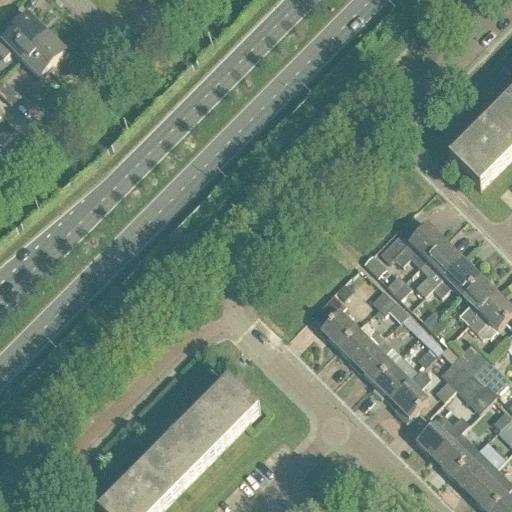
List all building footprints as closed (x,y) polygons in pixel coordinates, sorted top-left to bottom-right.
[(22,67),(48,40),(30,22),(4,47),(0,51),(0,62),(4,66),(13,57),(22,67)] [(48,40),(22,67),(41,85),(67,59),(48,40)] [(0,88),(0,100),(12,112),(21,104),(3,86),(0,88)] [(511,104),(450,166),(481,198),(511,166),(511,104)] [(412,266),(421,275),(446,250),(428,232),(410,251),(401,242),(382,262),(390,271),(395,266),(404,275),(412,266)] [(426,305),(434,297),(464,267),(446,250),(421,275),(430,284),(417,296),(426,305)] [(366,272),(379,285),(387,277),(374,264),(366,272)] [(454,295),(463,304),(481,285),(464,267),(434,297),(443,306),(454,295)] [(389,295),(395,301),(406,290),(400,284),(389,295)] [(461,324),(469,332),(499,302),(481,285),(463,304),(472,313),(461,324)] [(406,290),(395,301),(402,308),(413,296),(406,290)] [(345,307),(353,299),(346,292),(338,301),(345,307)] [(511,315),(499,302),(469,332),(478,341),(489,330),(498,339),(511,325),(511,315)] [(322,339),(340,357),(359,338),(341,321),(347,315),(335,303),(326,312),(338,323),(322,339)] [(379,316),(380,317),(386,323),(397,312),(390,305),(379,316)] [(424,330),(430,336),(442,325),(435,318),(424,330)] [(403,329),(420,346),(426,340),(409,323),(403,329)] [(442,325),(430,336),(437,343),(448,331),(442,325)] [(357,374),(384,347),(376,339),(368,348),(359,338),(340,357),(357,374)] [(426,340),(420,346),(437,363),(443,357),(426,340)] [(393,355),(384,347),(357,374),(375,392),(394,373),(384,364),(393,355)] [(450,352),(442,360),(453,371),(461,363),(450,352)] [(468,369),(464,373),(473,382),(488,366),(473,352),(461,363),(468,369)] [(375,392),(393,409),(420,382),(402,365),(394,373),(375,392)] [(488,366),(473,382),(486,395),(488,393),(498,403),(511,390),(488,366)] [(442,383),(457,398),(473,382),(464,373),(459,377),(453,371),(442,383)] [(420,382),(393,409),(399,415),(395,419),(408,431),(419,420),(419,419),(429,408),(420,399),(431,388),(423,379),(420,382)] [(473,382),(457,398),(470,411),(486,395),(473,382)] [(106,511),(168,511),(261,419),(230,388),(106,511)] [(187,412),(178,421),(186,429),(195,420),(187,412)] [(501,437),(503,434),(511,426),(506,420),(495,431),(501,437)] [(435,468),(462,441),(471,433),(462,424),(454,433),(444,423),(417,450),(435,468)] [(511,425),(511,426),(503,434),(511,443),(511,425)] [(435,468),(453,486),(480,459),(462,441),(435,468)] [(453,486),(470,503),(498,476),(480,459),(453,486)] [(479,511),(496,511),(507,502),(511,496),(511,490),(498,476),(470,503),(479,511)] [(511,511),(511,507),(507,502),(496,511),(511,511)]
